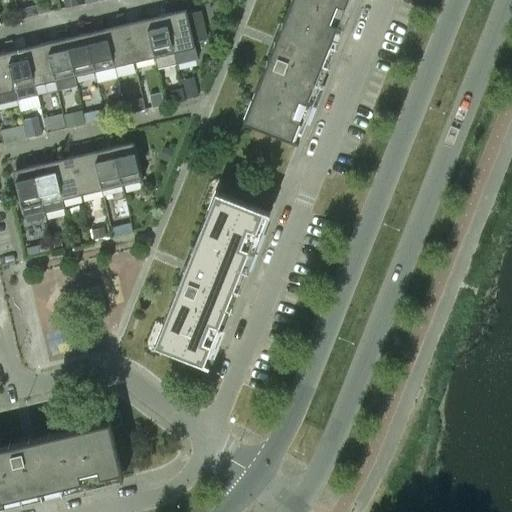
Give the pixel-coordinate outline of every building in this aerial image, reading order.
[(251,100),(243,119),(249,121),(251,122),(291,138),(299,119),(305,121),(312,102),(319,69),(325,53),(343,24),(351,5),(345,3),(346,0),(290,0),(281,24),(287,27),(273,62),(267,60),(252,99),(251,100)] [(37,4),(17,9),(19,19),(39,14),(37,4)] [(207,38),(201,10),(187,14),(186,9),(165,14),(177,63),(198,58),(194,42),(207,38)] [(165,14),(158,15),(145,18),(154,56),(157,68),(177,63),(165,14)] [(145,18),(132,21),(125,23),(134,61),(154,56),(145,18)] [(125,23),(105,28),(114,66),(134,61),(125,23)] [(105,28),(92,31),(85,32),(95,71),(114,66),(105,28)] [(85,32),(79,34),(66,37),(75,75),(95,71),(85,32)] [(66,37),(53,40),(46,42),(55,80),(57,90),(77,85),(75,75),(66,37)] [(46,42),(39,44),(26,47),(35,85),(55,80),(46,42)] [(26,47),(6,51),(15,89),(35,85),(26,47)] [(0,52),(0,92),(15,89),(6,51),(0,52)] [(199,96),(194,76),(182,79),(187,99),(199,96)] [(162,92),(150,95),(153,106),(165,104),(162,92)] [(137,99),(123,102),(126,114),(140,110),(137,99)] [(123,100),(106,104),(110,117),(126,114),(123,102),(123,100)] [(84,113),(86,123),(106,118),(103,108),(84,113)] [(83,110),(63,115),(66,127),(73,126),(86,123),(84,113),(83,110)] [(64,126),(61,111),(44,116),(47,129),(64,126)] [(42,133),(37,114),(24,117),(28,136),(42,133)] [(23,123),(1,129),(4,142),(26,137),(23,123)] [(133,141),(119,144),(112,146),(121,184),(142,179),(133,141)] [(112,146),(105,148),(93,151),(102,189),(121,184),(112,146)] [(93,151),(80,154),(73,155),(82,194),(102,189),(93,151)] [(82,194),(73,155),(53,160),(62,198),(82,194)] [(53,160),(40,163),(33,165),(42,203),(62,198),(53,160)] [(33,165),(26,166),(12,170),(21,208),(23,216),(44,211),(42,203),(33,165)] [(162,325),(154,344),(160,346),(162,347),(202,363),(210,344),(215,346),(223,327),(230,294),(236,278),(254,249),(262,230),(256,228),(263,209),(223,193),(221,192),(215,190),(208,208),(207,210),(192,249),(198,251),(184,287),(178,284),(162,323),(162,325)] [(128,233),(124,217),(110,221),(114,236),(128,233)] [(38,245),(26,247),(28,255),(39,252),(38,245)] [(0,505),(2,505),(4,504),(33,491),(49,487),(81,485),(81,486),(83,485),(103,480),(102,474),(122,470),(112,428),(111,426),(110,420),(90,424),(88,425),(48,434),(49,441),(12,450),(11,443),(0,445),(0,505)]
